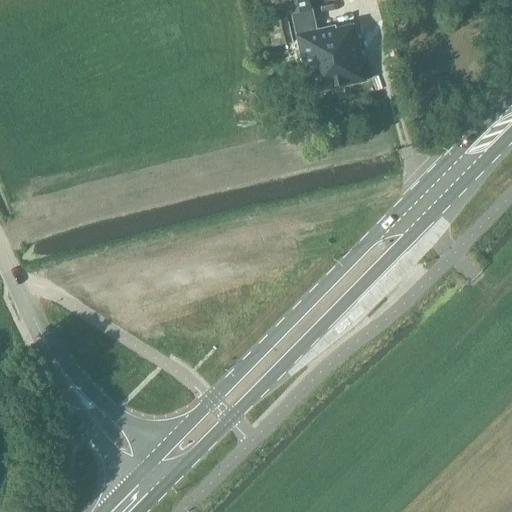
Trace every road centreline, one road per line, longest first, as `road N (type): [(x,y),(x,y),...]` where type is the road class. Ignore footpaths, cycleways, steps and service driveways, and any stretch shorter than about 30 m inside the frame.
road 1 (secondary): [(511,97),(158,456)]
road 2 (secondary): [(164,486),(511,134)]
road 3 (unclassified): [(59,368),(92,434),(131,483)]
road 4 (unclassified): [(158,456),(59,368)]
road 5 (unclassified): [(59,368),(0,252)]
